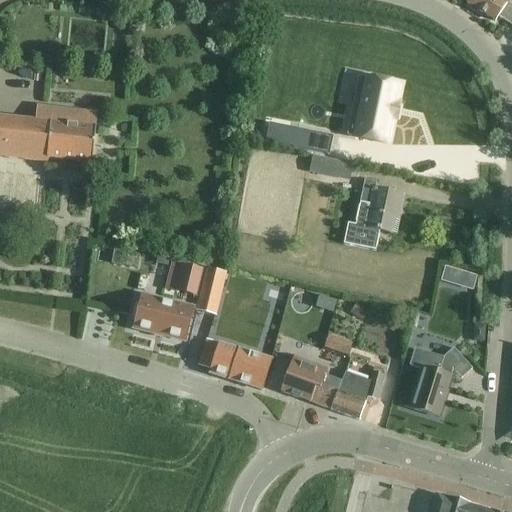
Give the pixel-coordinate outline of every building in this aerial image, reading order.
[(511,27),(511,9),(503,3),(504,0),(469,0),(466,4),(495,23),(498,18),(511,27)] [(385,145),(397,87),(366,80),(360,109),(352,107),(346,137),(385,145)] [(55,126),(0,119),(0,159),(46,165),(46,160),(92,166),(97,131),(66,127),(66,123),(55,122),(55,126)] [(293,149),(328,157),(332,139),(296,132),(293,149)] [(349,179),(352,167),(312,159),(310,171),(349,179)] [(347,225),(343,246),(375,253),(379,234),(379,232),(391,235),(392,234),(391,234),(394,220),(399,221),(399,220),(398,220),(402,196),(374,190),(375,184),(364,182),(359,205),(355,226),(347,225)] [(202,272),(182,267),(176,292),(195,297),(202,272)] [(204,279),(195,316),(215,321),(226,275),(221,274),(206,270),(204,279)] [(470,294),(476,281),(444,271),(440,284),(470,294)] [(338,289),(334,299),(351,304),(354,295),(338,289)] [(374,295),(368,306),(381,314),(387,303),(374,295)] [(192,310),(142,297),(140,306),(137,305),(134,306),(131,319),(133,321),(135,322),(133,330),(184,343),(192,310)] [(346,332),(343,342),(367,349),(370,339),(346,332)] [(353,346),(328,337),(324,350),(348,359),(353,346)] [(261,392),(271,362),(206,341),(198,368),(210,372),(209,376),(261,392)] [(420,371),(409,410),(439,419),(451,379),(455,375),(460,381),(471,371),(453,350),(441,360),(414,352),(409,367),(420,371)] [(310,404),(330,411),(341,383),(323,377),(326,369),(325,369),(324,371),(309,365),(307,370),(302,369),(287,364),(282,378),(285,379),(280,393),(290,397),(289,397),(300,401),(310,404)] [(341,383),(330,411),(359,422),(367,399),(377,402),(384,377),(380,375),(382,371),(373,369),(369,383),(344,373),(341,383)] [(431,511),(488,511),(449,501),(449,500),(436,496),(431,511)]
